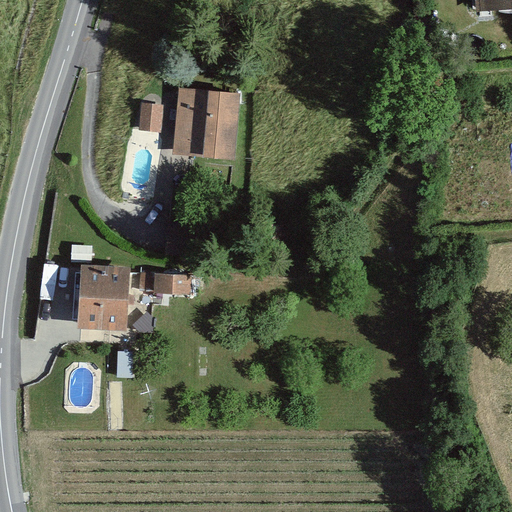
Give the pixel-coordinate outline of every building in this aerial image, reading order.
[(511,12),(511,0),(478,0),(479,15),(511,12)] [(178,157),(237,162),(242,95),(183,91),(178,157)] [(139,134),(162,136),(164,108),(141,107),(139,134)] [(202,227),(168,225),(167,256),(200,258),(202,227)] [(81,330),(127,333),(131,268),(85,266),(81,330)] [(190,300),(191,279),(156,277),(155,298),(190,300)]
